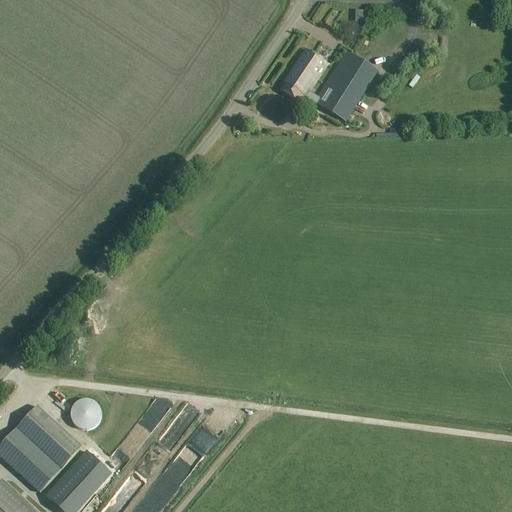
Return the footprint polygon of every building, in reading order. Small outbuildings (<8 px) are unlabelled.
[(351,28),(351,14),(339,15),(340,29),(351,28)] [(318,97),(310,92),(328,63),(306,49),(283,82),(285,83),(280,90),(299,103),(303,96),(345,124),(379,72),(348,52),(318,97)] [(377,135),(377,140),(405,139),(405,130),(391,130),(391,135),(377,135)] [(0,458),(40,494),(61,471),(83,448),(38,407),(17,431),(0,449),(0,458)] [(124,488),(180,421),(169,411),(113,478),(124,488)] [(64,511),(66,511),(106,468),(97,460),(87,451),(47,496),(56,505),(64,511)] [(150,477),(162,485),(170,472),(167,470),(172,461),(164,455),(150,477)] [(113,479),(86,504),(90,508),(100,499),(104,504),(121,488),(113,479)] [(38,511),(4,480),(0,483),(0,511),(38,511)] [(139,511),(156,490),(144,480),(119,511),(118,511),(110,505),(104,511),(139,511)]
